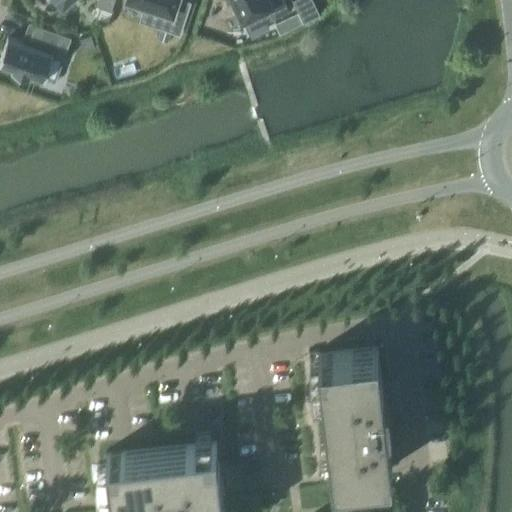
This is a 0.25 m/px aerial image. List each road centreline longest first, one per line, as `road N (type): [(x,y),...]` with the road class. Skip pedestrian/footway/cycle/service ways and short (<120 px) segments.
road 1 (residential): [(424,511),(408,328),(306,340),(0,416)]
road 2 (secondary): [(0,322),(290,230),(492,182)]
road 3 (secondary): [(490,141),(324,175),(0,275)]
